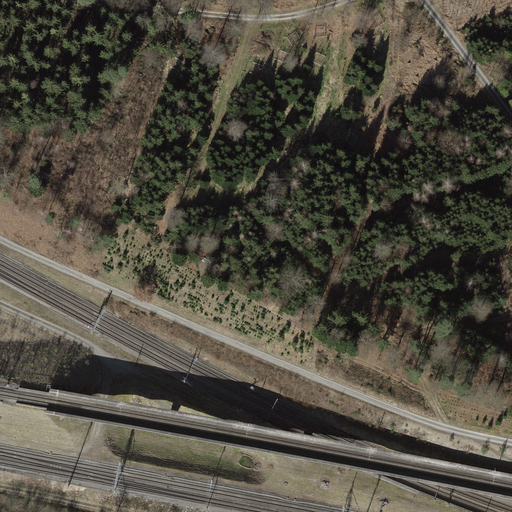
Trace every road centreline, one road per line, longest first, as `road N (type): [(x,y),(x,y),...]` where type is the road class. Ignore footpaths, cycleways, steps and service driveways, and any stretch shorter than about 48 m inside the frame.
road 1 (track): [(511,442),(372,400),(0,239)]
road 2 (track): [(444,427),(393,341),(198,168),(254,17)]
road 3 (track): [(100,357),(260,431),(320,473),(437,511)]
road 4 (track): [(97,0),(240,17),(345,0)]
road 5 (track): [(0,303),(85,342),(100,357),(105,385),(93,450)]
road 6 (track): [(424,0),(511,118)]
road 7 (track): [(0,487),(120,511)]
